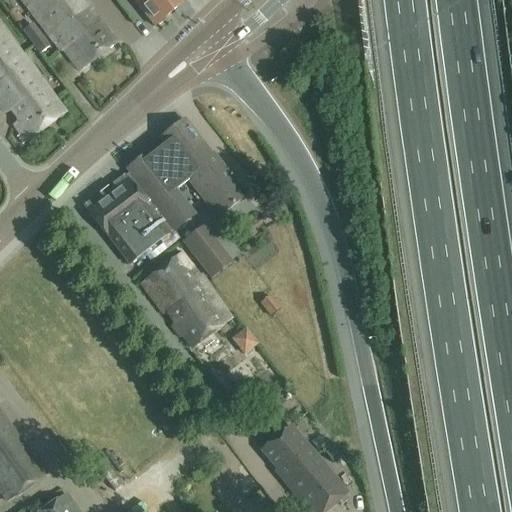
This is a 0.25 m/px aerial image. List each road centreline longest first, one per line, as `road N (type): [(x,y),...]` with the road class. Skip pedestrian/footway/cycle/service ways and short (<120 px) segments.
road 1 (motorway): [(405,0),(478,511)]
road 2 (motorway): [(214,39),(324,202),(395,511)]
road 3 (motorway): [(511,380),(458,0)]
road 4 (tertiary): [(33,204),(214,39)]
